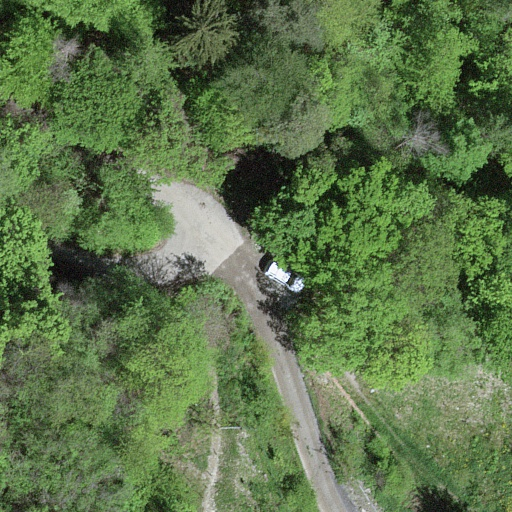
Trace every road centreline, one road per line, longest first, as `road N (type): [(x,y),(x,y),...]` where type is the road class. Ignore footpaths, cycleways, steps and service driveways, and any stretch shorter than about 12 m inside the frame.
road 1 (track): [(0,217),(144,262),(178,259),(193,238),(190,214),(177,201),(0,101)]
road 2 (track): [(193,238),(230,256),(249,281),(336,511)]
